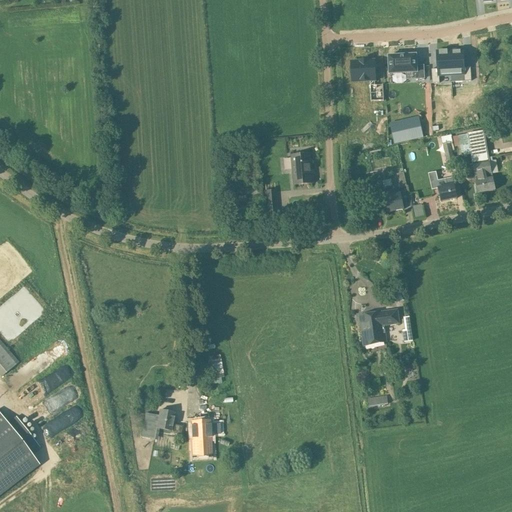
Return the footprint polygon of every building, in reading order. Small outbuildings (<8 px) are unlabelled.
[(466,50),(455,51),(456,73),(466,72),(467,83),(474,83),(473,67),(466,67),(466,50)] [(455,73),(454,51),(442,52),(443,69),(433,69),(433,84),(443,84),(442,74),(455,73)] [(388,56),(389,74),(406,74),(416,73),(416,79),(424,79),(424,66),(417,66),(416,55),(388,56)] [(370,68),(370,59),(349,59),(349,75),(366,75),(367,89),(378,89),(377,68),(370,68)] [(423,137),(420,122),(391,129),(394,144),(423,137)] [(467,134),(469,145),(461,147),(464,165),(467,179),(475,177),(476,182),(479,194),(495,190),(492,178),(492,174),(486,140),(492,139),(494,136),(494,132),(490,129),(484,130),(467,134)] [(442,138),(449,170),(455,168),(449,142),(452,141),(451,135),(442,138)] [(294,185),(315,183),(314,170),(312,170),(310,155),(291,156),(294,185)] [(406,186),(402,168),(396,169),(400,188),(406,186)] [(446,179),(447,186),(438,188),(441,202),(457,199),(454,185),(456,184),(454,177),(446,179)] [(400,193),(394,195),(392,186),(384,188),(385,197),(384,197),(388,213),(404,210),(400,193)] [(250,189),(252,200),(263,198),(261,188),(250,189)] [(266,214),(278,213),(276,190),(264,191),(266,214)] [(398,320),(396,311),(360,316),(364,346),(386,343),(383,322),(398,320)] [(19,363),(7,349),(0,340),(0,376),(1,378),(19,363)] [(38,396),(73,374),(68,365),(32,388),(38,396)] [(45,415),(78,395),(72,385),(39,406),(45,415)] [(367,407),(388,404),(387,396),(366,399),(367,407)] [(51,435),(83,413),(77,405),(45,427),(51,435)] [(182,426),(172,424),(175,413),(160,410),(159,415),(156,428),(170,431),(170,433),(180,435),(182,426)] [(144,412),(140,439),(152,441),(154,441),(156,428),(159,415),(150,413),(144,412)] [(0,495),(39,465),(31,455),(39,448),(32,439),(15,417),(7,423),(6,423),(0,414),(0,495)] [(209,422),(190,423),(191,439),(192,454),(212,453),(209,422)]
